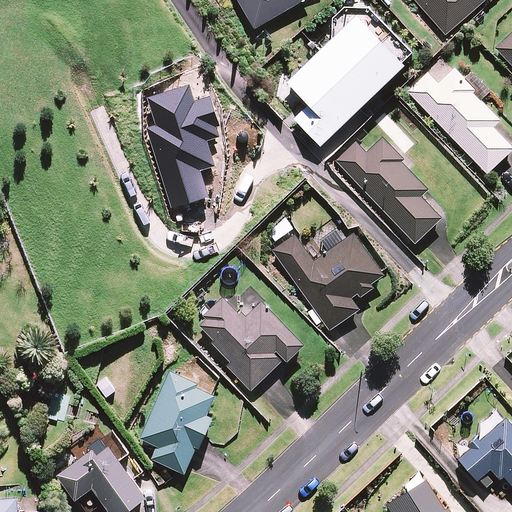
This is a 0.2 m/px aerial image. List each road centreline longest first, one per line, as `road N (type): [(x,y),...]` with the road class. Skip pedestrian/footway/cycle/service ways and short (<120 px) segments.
road 1 (residential): [(458,319),(240,93),(178,0)]
road 2 (residential): [(458,319),(257,511)]
